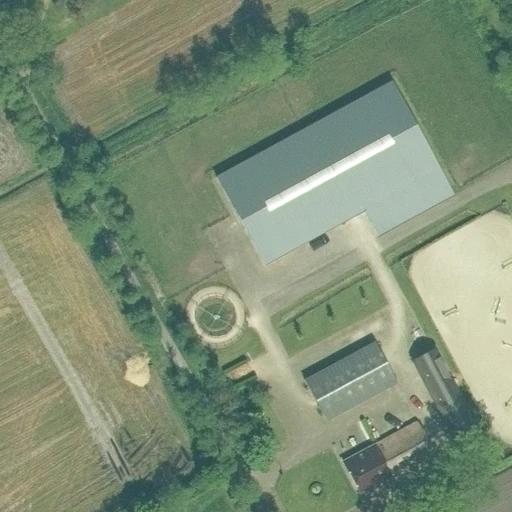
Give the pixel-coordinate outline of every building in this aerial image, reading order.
[(391,82),(214,176),(260,264),(361,211),(375,236),(451,196),(391,82)] [(369,323),(395,314),(392,304),(365,313),(369,323)] [(394,386),(372,346),(302,385),(324,425),(394,386)] [(473,428),(432,347),(409,359),(452,442),(473,428)] [(390,478),(394,484),(435,461),(415,425),(342,465),(359,495),(390,478)]
